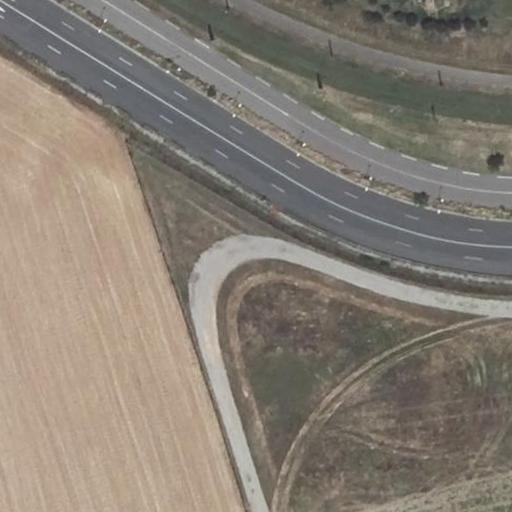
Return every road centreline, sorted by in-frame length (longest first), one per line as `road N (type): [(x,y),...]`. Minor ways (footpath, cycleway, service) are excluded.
road 1 (tertiary): [(71,39),(319,194),(399,228),(511,244)]
road 2 (track): [(277,511),(301,439),(342,391),(396,350),(511,320)]
